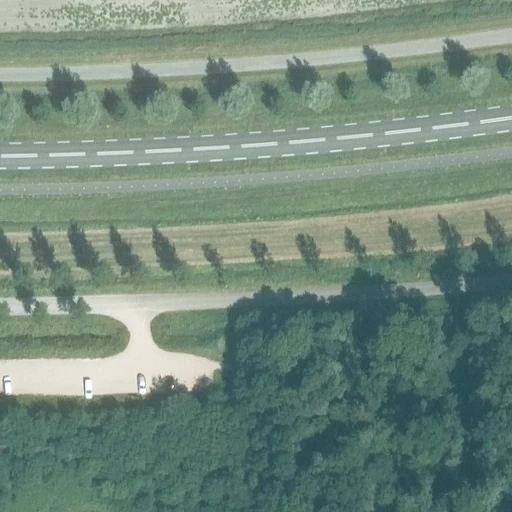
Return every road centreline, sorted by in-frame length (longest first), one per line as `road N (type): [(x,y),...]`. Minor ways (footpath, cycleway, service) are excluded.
road 1 (secondary): [(511,113),(235,147),(0,156)]
road 2 (unclassified): [(511,35),(333,58),(0,73)]
road 3 (unclassified): [(0,307),(227,302),(511,276)]
